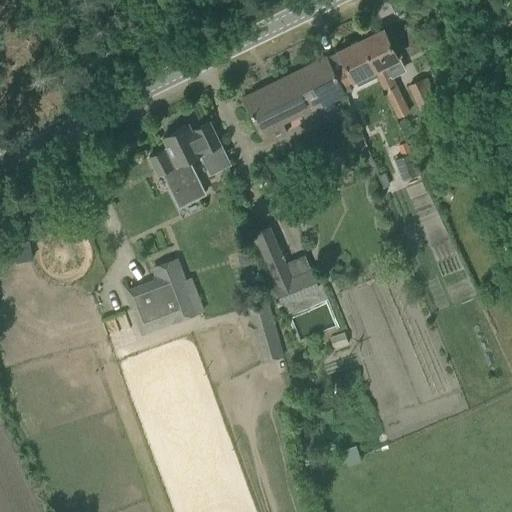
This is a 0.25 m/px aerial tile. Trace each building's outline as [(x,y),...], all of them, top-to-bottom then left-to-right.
[(379,30),(357,41),(372,72),(375,71),(397,118),(410,111),(392,75),(389,77),(384,79),(379,68),(394,61),(379,30)] [(357,41),(323,58),(338,88),(372,72),(357,41)] [(243,97),(252,115),(261,133),(341,95),(338,88),(323,58),(243,97)] [(433,103),(422,80),(409,86),(420,109),(433,103)] [(189,159),(196,156),(200,154),(210,173),(229,163),(218,140),(209,122),(191,131),(188,124),(162,136),(167,147),(148,156),(158,176),(162,174),(179,207),(206,194),(189,159)] [(400,157),(394,159),(402,180),(419,174),(411,153),(400,157)] [(292,276),(270,225),(251,234),(282,303),(319,286),(311,268),(292,276)] [(155,277),(124,289),(144,335),(205,309),(191,276),(186,278),(180,262),(153,273),(155,277)] [(254,333),(261,360),(261,361),(284,355),(269,299),(245,305),(250,321),(247,322),(250,334),(254,333)] [(108,335),(128,330),(124,315),(104,320),(108,335)]
